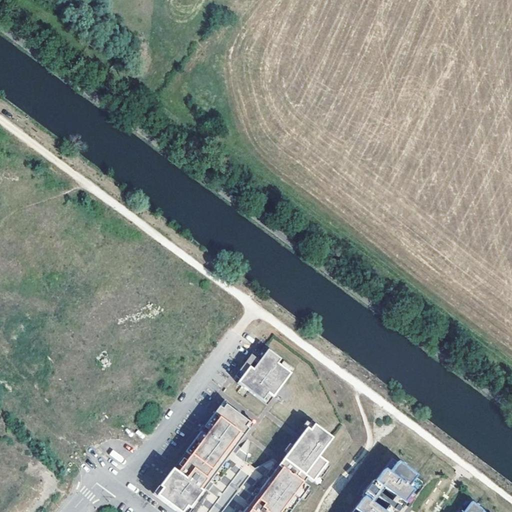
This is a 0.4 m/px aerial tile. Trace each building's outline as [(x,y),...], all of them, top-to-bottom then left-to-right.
[(225,303),(212,295),(205,308),(218,315),(225,303)] [(249,367),(237,383),(262,402),(268,394),(272,398),(290,374),(277,364),(280,360),(267,350),(252,369),(249,367)] [(182,511),(186,507),(188,510),(201,492),(198,490),(201,486),(207,490),(212,484),(209,482),(229,455),(226,453),(228,449),(234,454),(239,448),(236,446),(248,430),(244,427),(248,423),(225,406),(222,410),(219,408),(159,487),(161,489),(156,496),(176,511),(182,511)] [(289,511),(308,487),(303,483),(306,478),(312,482),(326,463),(318,457),(331,438),(313,425),(309,431),(306,428),(282,460),(285,462),(282,466),(276,462),(272,468),(275,470),(254,497),(251,495),(247,501),(253,506),(250,510),(247,507),(243,511),(289,511)] [(374,483),(402,504),(411,491),(406,488),(415,476),(397,463),(389,474),(384,470),(374,483)] [(366,493),(363,498),(381,511),(395,511),(402,504),(374,483),(371,488),(368,486),(364,491),(366,493)] [(352,511),(381,511),(363,498),(352,511)] [(481,511),(482,511),(470,502),(463,511),(481,511)]
